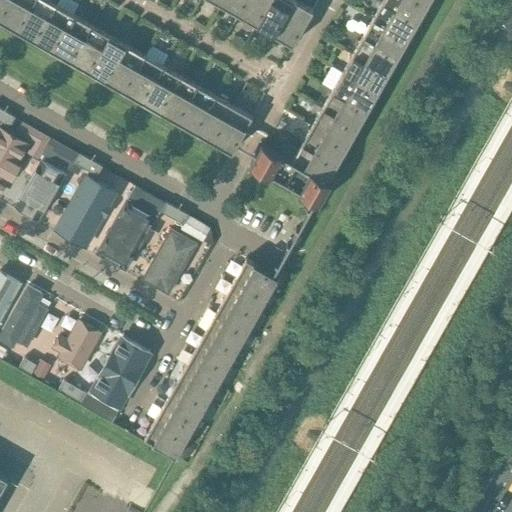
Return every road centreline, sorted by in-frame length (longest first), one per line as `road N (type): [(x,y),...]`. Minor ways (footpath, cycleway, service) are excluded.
road 1 (track): [(156,511),(175,478),(217,438),(461,0)]
road 2 (residential): [(0,93),(206,213)]
road 3 (residential): [(0,210),(189,312)]
road 4 (residential): [(0,247),(172,345)]
road 5 (residential): [(111,0),(278,92)]
road 6 (residential): [(278,92),(206,213)]
